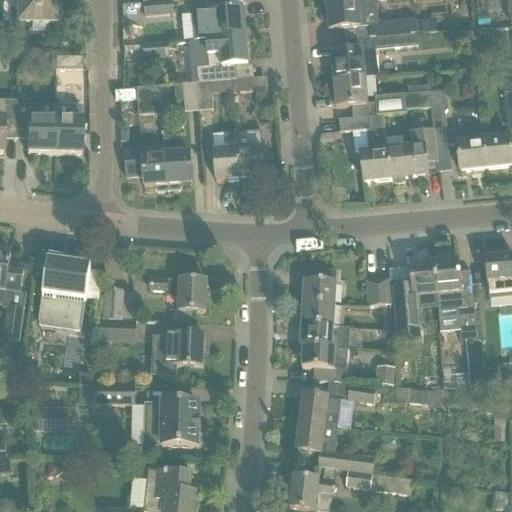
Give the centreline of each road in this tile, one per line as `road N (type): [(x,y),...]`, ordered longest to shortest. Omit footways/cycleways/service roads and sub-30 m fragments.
road 1 (residential): [(258,239),(255,407),(243,511)]
road 2 (residential): [(307,232),(287,0)]
road 3 (residential): [(102,226),(98,0)]
road 4 (residential): [(307,232),(511,212)]
road 5 (residential): [(102,226),(258,239)]
